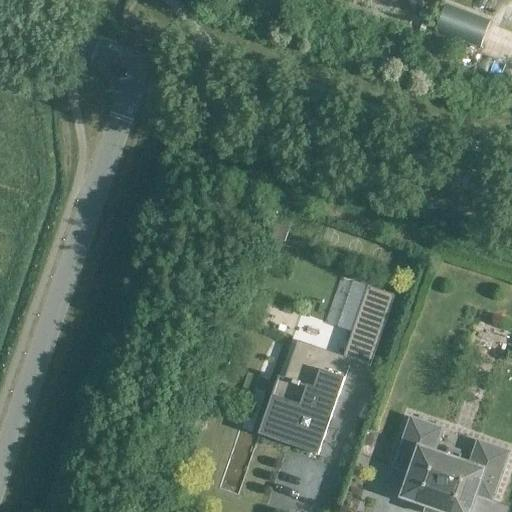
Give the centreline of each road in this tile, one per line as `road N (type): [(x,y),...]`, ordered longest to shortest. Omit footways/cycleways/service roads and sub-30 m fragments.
road 1 (tertiary): [(0,482),(123,124),(129,69)]
road 2 (unclassified): [(511,199),(129,69)]
road 3 (tertiary): [(129,69),(58,27),(0,12)]
